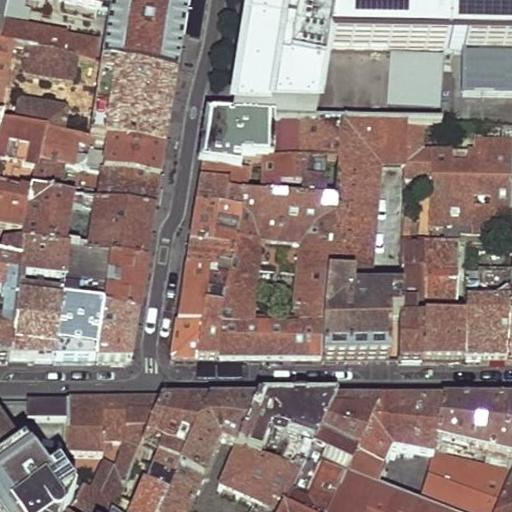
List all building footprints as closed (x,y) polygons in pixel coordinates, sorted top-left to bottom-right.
[(92,64),(94,64),(96,48),(31,34),(35,13),(24,11),(25,4),(6,0),(0,30),(0,44),(16,48),(28,50),(92,64)] [(47,0),(105,10),(105,0),(47,0)] [(110,0),(100,65),(176,80),(181,44),(187,6),(158,0),(110,0)] [(245,0),(226,122),(271,123),(318,124),(325,54),(443,56),(446,0),(245,0)] [(511,0),(446,0),(443,56),(461,57),(511,57),(511,0)] [(0,124),(4,110),(16,48),(0,44),(0,124)] [(92,64),(28,50),(24,76),(71,87),(71,85),(90,89),(92,81),(89,80),(92,64)] [(511,57),(461,57),(460,99),(511,101),(511,57)] [(176,80),(100,65),(92,124),(89,140),(108,142),(164,151),(170,116),(176,80)] [(78,138),(81,139),(84,122),(84,117),(66,113),(66,110),(26,102),(20,107),(19,112),(16,128),(46,133),(78,138)] [(19,112),(4,110),(0,124),(0,125),(1,126),(16,128),(19,112)] [(241,163),(270,164),(271,123),(226,122),(208,121),(204,146),(200,169),(241,174),(241,163)] [(81,139),(89,140),(92,124),(84,122),(81,139)] [(318,124),(271,123),(270,164),(338,165),(341,124),(318,124)] [(338,165),(328,279),(354,279),(374,280),(383,169),(407,170),(409,125),(341,124),(338,165)] [(405,197),(405,215),(418,214),(418,205),(423,205),(424,126),(409,125),(407,170),(405,197)] [(16,128),(1,126),(0,130),(0,233),(21,238),(29,197),(36,166),(38,166),(46,133),(16,128)] [(64,170),(72,171),(78,138),(46,133),(38,166),(64,170)] [(164,151),(108,142),(105,162),(91,160),(88,173),(103,176),(159,183),(162,168),(164,151)] [(511,211),(511,179),(511,149),(432,149),(432,208),(436,208),(435,227),(432,227),(431,243),(458,242),(459,211),(511,211)] [(225,215),(237,217),(231,255),(226,280),(216,363),(268,363),(321,363),(327,292),(328,279),(338,165),(270,164),(241,163),(241,174),(200,169),(199,178),(198,185),(228,189),(225,215)] [(61,190),(64,170),(38,166),(36,166),(29,197),(60,201),(61,190)] [(159,183),(103,176),(99,196),(98,205),(155,213),(157,199),(159,183)] [(194,210),(225,215),(228,189),(198,185),(196,198),(194,210)] [(98,205),(99,196),(61,190),(60,201),(98,205)] [(21,238),(19,245),(18,251),(65,257),(106,262),(146,267),(150,240),(155,213),(98,205),(60,201),(29,197),(21,238)] [(405,215),(405,197),(397,197),(392,293),(354,293),(327,292),(321,363),(354,363),(388,362),(392,320),(401,320),(401,302),(404,243),(404,219),(405,215)] [(187,248),(231,255),(237,217),(225,215),(194,210),(190,230),(187,248)] [(404,219),(404,243),(409,243),(410,230),(415,229),(415,219),(404,219)] [(424,302),(424,308),(436,309),(447,308),(455,308),(458,242),(431,243),(427,243),(424,302)] [(404,243),(401,302),(412,302),(424,302),(427,243),(409,243),(404,243)] [(184,273),(208,277),(226,280),(231,255),(187,248),(185,261),(184,273)] [(0,266),(17,272),(16,280),(62,284),(65,257),(18,251),(1,253),(0,256),(0,266)] [(73,364),(95,364),(100,314),(106,262),(65,257),(62,284),(60,299),(51,364),(73,364)] [(100,314),(138,319),(142,294),(146,267),(106,262),(100,314)] [(0,363),(6,363),(15,295),(16,280),(17,272),(0,266),(0,304),(1,305),(0,305),(0,363)] [(479,285),(464,284),(463,316),(462,362),(484,362),(506,362),(509,278),(509,272),(479,271),(479,285)] [(175,326),(200,326),(208,277),(184,273),(179,300),(175,326)] [(198,363),(216,363),(226,280),(208,277),(200,326),(196,363),(198,363)] [(354,279),(328,279),(327,292),(354,293),(354,279)] [(51,364),(60,299),(15,295),(6,363),(29,364),(51,364)] [(400,323),(411,323),(412,302),(401,302),(401,320),(400,323)] [(447,308),(436,309),(436,320),(447,320),(447,316),(447,308)] [(126,364),(131,364),(138,319),(100,314),(95,364),(113,364),(126,364)] [(462,362),(463,316),(447,316),(447,320),(436,320),(424,320),(423,324),(422,362),(443,362),(462,362)] [(400,323),(399,362),(411,362),(422,362),(423,324),(411,323),(400,323)] [(177,363),(196,363),(200,326),(175,326),(172,343),(170,359),(174,363),(177,363)] [(442,403),(425,464),(428,465),(434,466),(436,458),(503,473),(501,481),(508,482),(511,473),(511,402),(492,403),(489,403),(442,403)] [(255,404),(234,452),(248,458),(261,434),(266,436),(262,444),(277,450),(280,443),(289,447),(277,472),(297,481),(301,473),(335,403),(287,404),(255,404)] [(335,403),(301,473),(312,477),(322,458),(347,469),(377,403),(354,403),(335,403)] [(347,469),(341,481),(326,511),(495,511),(504,492),(508,482),(501,481),(434,466),(428,465),(424,482),(443,489),(431,511),(424,511),(413,507),(373,491),(389,456),(425,464),(442,403),(409,404),(377,403),(347,469)] [(35,404),(36,421),(65,421),(65,404),(35,404)] [(65,421),(64,461),(98,462),(102,452),(118,453),(109,480),(97,476),(86,498),(109,511),(113,511),(117,504),(122,491),(132,467),(142,444),(158,404),(110,404),(65,404),(65,421)] [(155,450),(131,509),(117,504),(113,511),(158,511),(206,404),(180,404),(158,404),(142,444),(155,450)] [(206,404),(158,511),(189,511),(218,446),(234,452),(255,404),(227,404),(206,404)] [(261,434),(248,458),(255,461),(262,444),(266,436),(261,434)] [(277,450),(268,467),(277,472),(289,447),(280,443),(277,450)] [(0,478),(15,467),(0,445),(0,478)] [(218,491),(252,507),(249,511),(281,511),(297,481),(277,472),(268,467),(255,461),(248,458),(234,452),(218,491)] [(15,467),(0,478),(0,511),(71,511),(72,511),(28,458),(15,467)] [(132,467),(122,491),(126,492),(136,468),(132,467)] [(321,473),(302,511),(326,511),(341,481),(321,473)] [(424,482),(413,507),(424,511),(431,511),(443,489),(424,482)] [(511,511),(511,495),(504,492),(495,511),(511,511)] [(109,511),(86,498),(80,494),(72,511),(71,511),(109,511)]
